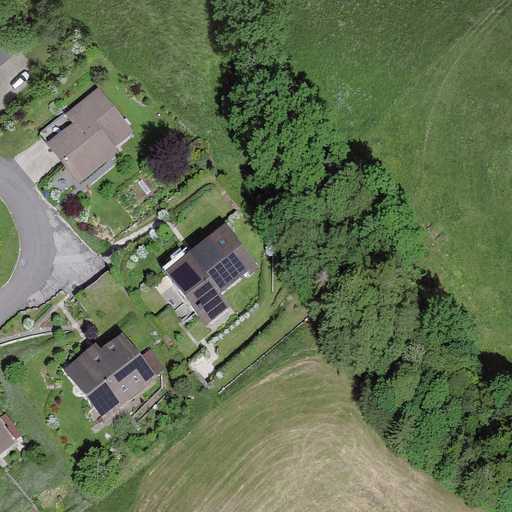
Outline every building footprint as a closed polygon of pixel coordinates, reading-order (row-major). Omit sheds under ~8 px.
[(0,65),(8,59),(0,48),(0,65)] [(136,142),(101,99),(40,149),(75,192),(136,142)] [(225,223),(163,272),(205,326),(229,307),(219,294),(257,264),(225,223)] [(121,338),(67,382),(105,429),(159,385),(121,338)] [(0,426),(0,464),(19,447),(0,426)]
